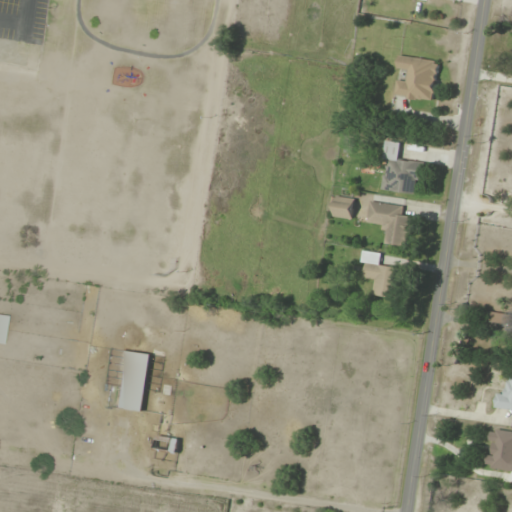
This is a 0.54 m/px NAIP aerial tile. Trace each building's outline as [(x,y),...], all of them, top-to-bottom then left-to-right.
[(397,80),(395,97),(434,103),(441,61),(400,55),(398,69),(408,71),(406,81),(397,80)] [(382,191),(414,194),(416,182),(425,183),(426,163),(403,161),(405,141),(387,140),(382,191)] [(353,219),(356,199),(337,197),(335,216),(353,219)] [(368,222),(388,225),(385,244),(409,247),(413,217),(403,216),(404,206),(371,202),(368,222)] [(384,254),(367,251),(362,276),(376,279),(373,294),(395,298),(401,268),(382,264),(384,254)] [(511,313),(491,313),(491,329),(511,329),(511,313)] [(0,343),(4,344),(8,316),(0,314),(0,343)] [(115,408),(145,412),(151,355),(122,351),(115,408)] [(496,409),(511,411),(511,374),(510,375),(508,392),(498,390),(496,409)] [(487,468),(511,471),(511,431),(491,429),(487,468)] [(156,452),(179,453),(180,438),(157,437),(156,452)]
